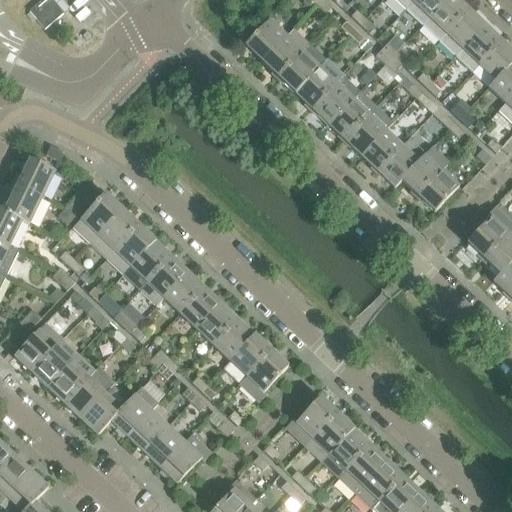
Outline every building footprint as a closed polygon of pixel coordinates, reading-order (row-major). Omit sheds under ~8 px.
[(44,31),(63,16),(49,0),(44,0),(29,13),(44,31)] [(422,28),(448,0),(417,0),(413,5),(406,12),(422,28)] [(448,0),(422,28),(439,44),(468,13),(454,0),(448,0)] [(331,10),(322,1),(316,7),(325,16),(331,10)] [(350,19),(360,28),(366,22),(356,13),(350,19)] [(439,44),(456,59),(485,28),(468,13),(439,44)] [(360,28),(369,37),(375,30),(366,22),(360,28)] [(262,65),(286,39),(269,23),(245,49),(262,65)] [(340,30),(349,39),(355,32),(346,24),(340,30)] [(472,75),(479,68),(501,44),(485,28),(456,59),(472,75)] [(286,39),(262,65),(278,81),(302,55),(310,47),(293,32),(286,39)] [(358,47),(364,41),(355,32),(349,39),(358,47)] [(488,90),(489,91),(511,67),(511,66),(511,54),(501,44),(479,68),(495,83),(488,90)] [(387,47),(384,50),(381,53),(391,62),(396,56),(387,47)] [(375,60),(384,68),(391,62),(381,53),(375,60)] [(319,71),(302,55),(278,81),(295,96),(319,71)] [(405,64),(396,56),(391,62),(400,70),(405,64)] [(394,77),(398,72),(400,70),(391,62),(384,68),(394,77)] [(319,71),(295,96),(311,112),(343,78),(327,63),(319,71)] [(489,91),(505,106),(511,99),(511,67),(489,91)] [(423,76),(417,82),(426,91),(432,84),(423,76)] [(328,128),(352,102),(360,94),(343,78),(311,112),(328,128)] [(426,91),(435,99),(441,93),(432,84),(426,91)] [(406,93),(416,102),(422,95),(412,86),(406,93)] [(352,102),(328,128),(344,143),(376,110),(360,94),(352,102)] [(425,110),(431,104),(422,95),(416,102),(425,110)] [(511,127),(511,99),(505,106),(498,114),(511,127)] [(450,113),(459,122),(465,116),(471,110),(461,101),(450,113)] [(376,110),(344,143),(361,159),(385,134),(393,125),(376,110)] [(474,124),(465,116),(459,122),(468,131),(474,124)] [(440,124),(449,133),(455,127),(445,118),(440,124)] [(458,141),(464,135),(455,127),(449,133),(458,141)] [(402,149),(385,134),(361,159),(378,175),(402,149)] [(402,149),(378,175),(395,191),(401,184),(433,150),(432,149),(426,156),(410,141),(402,149)] [(486,148),(495,157),(501,150),(492,141),(486,148)] [(50,149),(46,158),(60,165),(64,156),(50,149)] [(417,199),(442,174),(450,165),(433,150),(401,184),(417,199)] [(491,161),(482,152),(476,159),(485,167),(491,161)] [(34,153),(30,161),(40,166),(44,157),(34,153)] [(13,187),(42,201),(55,174),(30,162),(21,179),(17,177),(13,187)] [(442,174),(417,199),(434,215),(458,190),(442,174)] [(42,201),(13,187),(9,196),(13,198),(6,210),(4,214),(22,223),(22,224),(29,227),(42,201)] [(64,212),(74,221),(93,200),(84,191),(64,212)] [(104,197),(80,223),(73,230),(90,246),(97,239),(121,213),(104,197)] [(483,262),(507,236),(511,231),(511,224),(495,209),(487,218),(490,221),(466,246),(483,262)] [(0,244),(9,249),(22,224),(22,223),(4,214),(0,211),(0,244)] [(74,221),(64,212),(57,220),(66,228),(74,221)] [(121,213),(97,239),(90,246),(107,262),(127,240),(138,229),(121,213)] [(123,277),(154,245),(138,229),(127,240),(107,262),(123,277)] [(493,284),(511,264),(511,231),(507,236),(483,262),(499,277),(493,284)] [(0,276),(6,279),(18,254),(9,249),(0,244),(0,276)] [(147,286),(171,260),(154,245),(123,277),(140,293),(147,286)] [(68,269),(74,263),(65,254),(59,261),(68,269)] [(171,260),(147,286),(140,293),(157,309),(163,301),(188,276),(171,260)] [(68,269),(77,278),(83,272),(74,263),(68,269)] [(511,264),(493,284),(510,300),(511,297),(511,264)] [(59,287),(68,278),(60,270),(51,280),(59,287)] [(163,301),(180,317),(204,292),(188,276),(163,301)] [(76,285),(70,280),(68,278),(59,287),(67,294),(76,285)] [(97,305),(103,299),(94,290),(88,297),(97,305)] [(180,317),(197,333),(221,307),(204,292),(180,317)] [(103,299),(97,305),(106,314),(112,307),(103,299)] [(87,316),(93,310),(84,301),(78,307),(87,316)] [(197,333),(213,348),(237,323),(221,307),(197,333)] [(93,310),(87,316),(96,325),(95,326),(103,333),(110,325),(93,310)] [(24,321),(34,329),(41,322),(32,313),(24,321)] [(5,341),(14,350),(34,329),(24,321),(5,341)] [(130,337),(136,330),(127,322),(121,328),(130,337)] [(213,348),(230,364),(254,339),(237,323),(213,348)] [(45,326),(14,359),(31,375),(62,342),(45,326)] [(130,337),(139,345),(145,339),(136,330),(130,337)] [(120,347),(126,341),(117,332),(111,339),(120,347)] [(230,364),(246,380),(270,354),(254,339),(230,364)] [(126,341),(120,347),(129,356),(135,350),(126,341)] [(47,391),(72,365),(79,358),(62,342),(31,375),(47,391)] [(160,352),(154,359),(164,368),(170,361),(160,352)] [(270,354),(246,380),(239,387),(259,406),(267,398),(264,395),(287,370),(270,354)] [(72,365),(47,391),(64,407),(95,373),(79,358),(72,365)] [(154,359),(150,363),(148,365),(158,374),(164,368),(154,359)] [(173,377),(177,372),(179,370),(170,361),(164,368),(173,377)] [(167,383),(173,377),(164,368),(158,374),(167,383)] [(80,422),(105,397),(113,388),(115,386),(98,370),(95,373),(64,407),(80,422)] [(174,389),(180,383),(176,380),(171,386),(174,389)] [(197,380),(191,386),(201,395),(207,388),(197,380)] [(110,424),(111,425),(127,440),(151,414),(159,406),(157,405),(165,397),(150,383),(143,391),(142,390),(129,403),(121,412),(110,424)] [(97,438),(105,430),(111,425),(110,424),(121,412),(129,403),(113,388),(105,397),(80,422),(97,438)] [(216,397),(207,388),(201,395),(210,403),(216,397)] [(181,397),(190,406),(196,399),(187,390),(181,397)] [(199,414),(205,408),(196,399),(190,406),(199,414)] [(305,450),(336,417),(319,401),(296,425),(293,422),(285,431),(305,450)] [(167,430),(151,414),(127,440),(143,455),(167,430)] [(228,420),(237,429),(243,423),(234,414),(228,420)] [(336,417),(305,450),(322,465),(353,432),(336,417)] [(233,434),(224,425),(217,431),(227,440),(233,434)] [(184,446),(167,430),(143,455),(160,471),(184,446)] [(345,474),(370,448),(353,432),(322,465),(339,481),(345,474)] [(200,463),(203,465),(211,457),(191,438),(184,446),(160,471),(177,487),(200,463)] [(0,445),(0,473),(14,459),(0,445)] [(263,454),(273,463),(279,457),(269,448),(263,454)] [(370,448),(345,474),(339,481),(355,496),(362,489),(386,464),(370,448)] [(268,467),(259,458),(253,465),(262,474),(268,467)] [(0,507),(31,475),(14,459),(0,473),(0,507)] [(386,464),(362,489),(355,496),(371,511),(378,505),(403,479),(386,464)] [(297,474),(291,480),(300,489),(306,482),(297,474)] [(27,511),(35,505),(48,491),(31,475),(0,507),(5,511),(27,511)] [(403,479),(378,505),(371,511),(403,511),(419,495),(403,479)] [(315,491),(306,482),(300,489),(309,497),(315,491)] [(280,491),(290,499),(296,493),(286,484),(280,491)] [(246,511),(250,508),(233,492),(213,511),(246,511)] [(299,508),(305,502),(296,493),(290,499),(299,508)] [(403,511),(434,511),(436,511),(419,495),(403,511)]
